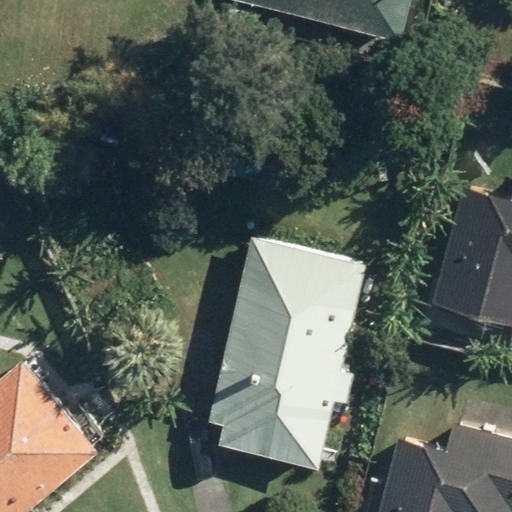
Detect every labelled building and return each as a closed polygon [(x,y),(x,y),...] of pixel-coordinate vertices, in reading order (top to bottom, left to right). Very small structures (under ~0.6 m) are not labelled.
[(279,0),(410,33),(417,0),(279,0)] [(511,145),(472,136),(435,293),(511,311),(511,145)] [(367,398),(373,367),(358,365),(379,246),(253,224),(219,417),(235,420),(230,444),(332,462),(344,394),(367,398)] [(0,511),(30,511),(114,445),(34,347),(0,374),(0,511)] [(511,511),(511,425),(465,411),(459,430),(410,416),(381,511),(511,511)]
